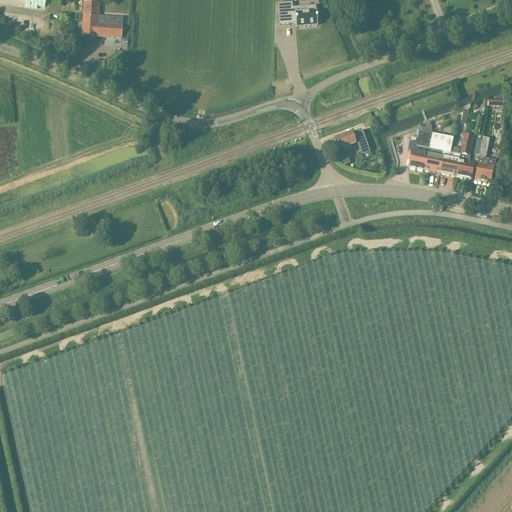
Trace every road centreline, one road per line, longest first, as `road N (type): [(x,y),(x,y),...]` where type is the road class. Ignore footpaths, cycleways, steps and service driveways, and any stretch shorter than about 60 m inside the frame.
road 1 (secondary): [(0,306),(260,212),(335,194)]
road 2 (unclassified): [(0,48),(187,125),(298,108)]
road 3 (unclassified): [(298,108),(339,78),(511,14)]
road 4 (secondary): [(335,194),(397,193),(511,214)]
